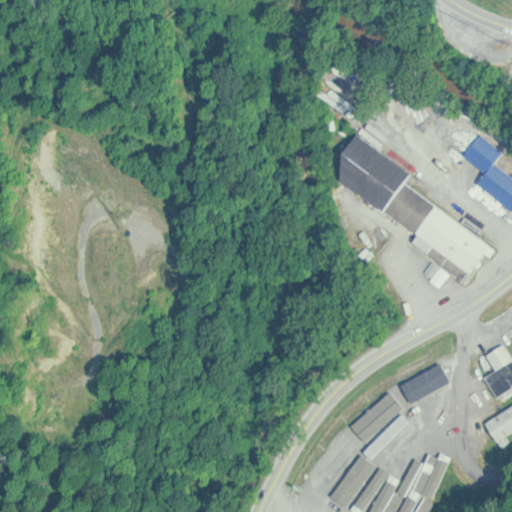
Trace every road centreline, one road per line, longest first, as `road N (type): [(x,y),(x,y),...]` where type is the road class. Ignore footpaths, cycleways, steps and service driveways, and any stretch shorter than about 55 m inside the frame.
road 1 (secondary): [(262,511),(338,393),(502,287)]
road 2 (residential): [(461,313),(463,463),(495,486),(511,483)]
